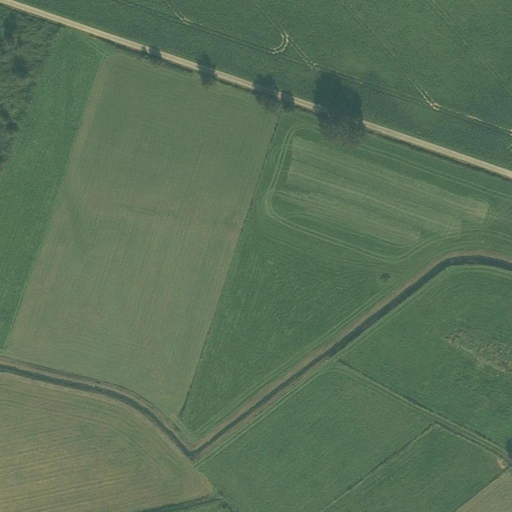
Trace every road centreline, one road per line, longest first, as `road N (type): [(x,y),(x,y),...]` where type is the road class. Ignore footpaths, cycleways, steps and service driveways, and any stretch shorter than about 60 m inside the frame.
road 1 (track): [(511,170),(0,0)]
road 2 (track): [(511,461),(397,396)]
